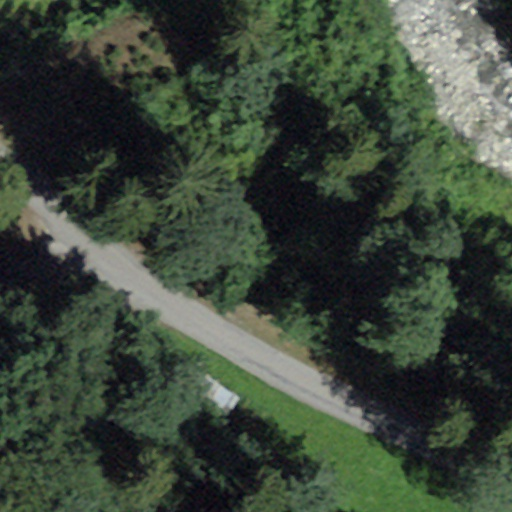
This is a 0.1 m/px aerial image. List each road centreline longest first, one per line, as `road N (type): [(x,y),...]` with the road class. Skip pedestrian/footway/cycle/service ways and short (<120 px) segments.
road 1 (residential): [(511,480),(378,411),(144,243)]
road 2 (residential): [(144,243),(0,139)]
road 3 (residential): [(144,243),(0,323)]
